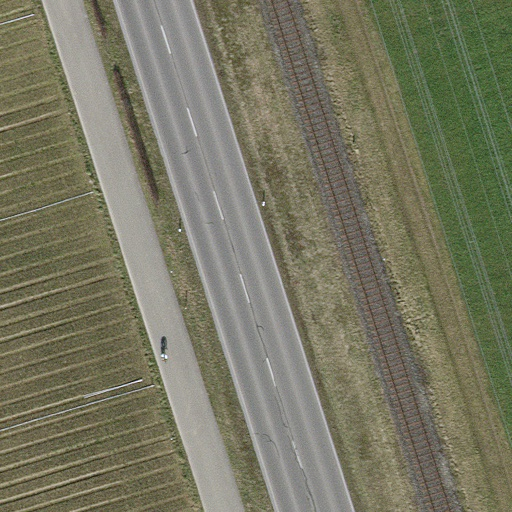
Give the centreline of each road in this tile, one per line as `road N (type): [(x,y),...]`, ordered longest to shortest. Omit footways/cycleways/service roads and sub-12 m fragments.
road 1 (secondary): [(155,0),(318,511)]
road 2 (track): [(225,511),(62,0)]
road 3 (track): [(356,0),(511,484)]
